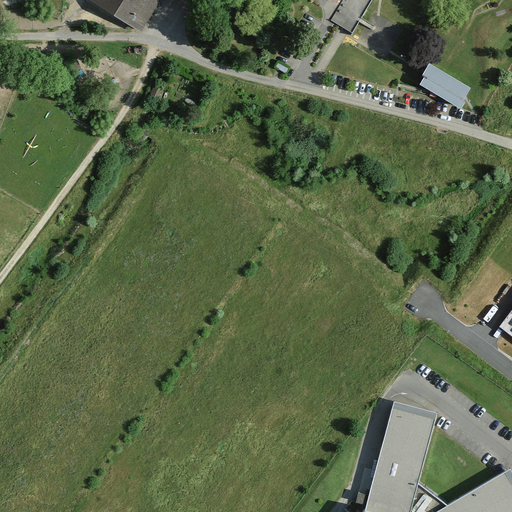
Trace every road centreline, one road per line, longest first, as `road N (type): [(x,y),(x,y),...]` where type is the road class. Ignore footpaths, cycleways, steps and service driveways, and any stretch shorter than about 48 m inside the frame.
road 1 (residential): [(511,144),(212,64),(161,42)]
road 2 (track): [(0,279),(144,84),(161,42)]
road 3 (residential): [(161,42),(0,35)]
road 4 (residential): [(511,373),(412,297)]
